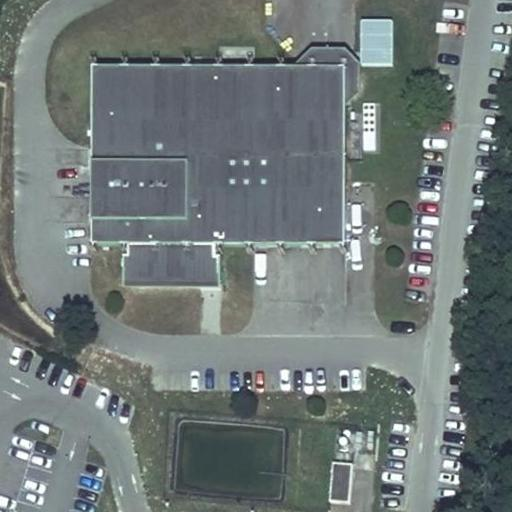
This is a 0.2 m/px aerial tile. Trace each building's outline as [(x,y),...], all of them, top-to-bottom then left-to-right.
[(360,69),(393,69),(393,24),(360,24),(360,69)] [(312,52),(292,72),(347,73),(347,106),(360,96),(360,65),(345,53),(312,52)] [(292,72),(93,69),(91,199),(102,199),(102,223),(92,223),(92,247),(130,248),(130,259),(123,259),(123,291),(221,292),(221,259),(217,259),(217,247),(345,249),(347,106),(347,73),(292,72)] [(361,131),(351,131),(352,161),(362,161),(361,131)] [(102,199),(91,199),(92,223),(102,223),(102,199)] [(352,467),(333,465),(329,503),(349,505),(352,467)]
